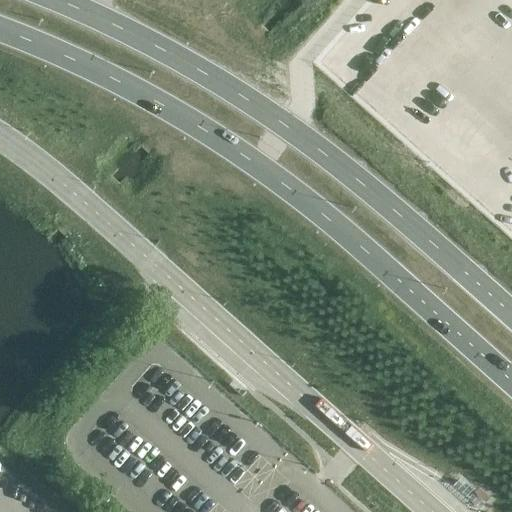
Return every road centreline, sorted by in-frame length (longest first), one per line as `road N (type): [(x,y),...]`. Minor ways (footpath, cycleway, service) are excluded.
road 1 (tertiary): [(0,35),(161,105),(259,166),(511,382)]
road 2 (unclassified): [(425,511),(158,267),(0,140)]
road 3 (tertiary): [(511,314),(288,127),(186,62),(55,0)]
road 4 (unknown): [(382,0),(348,47),(511,197)]
road 5 (unknown): [(391,0),(511,106)]
